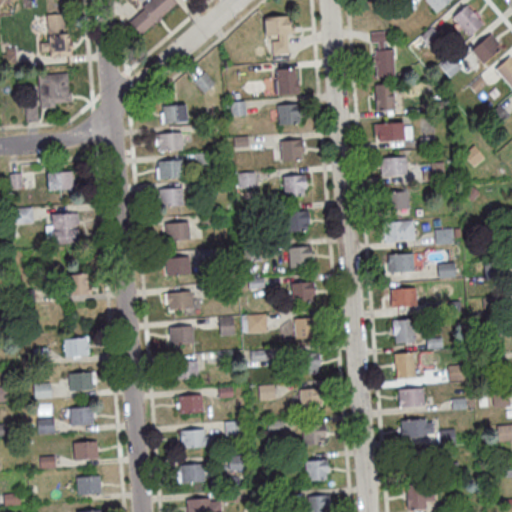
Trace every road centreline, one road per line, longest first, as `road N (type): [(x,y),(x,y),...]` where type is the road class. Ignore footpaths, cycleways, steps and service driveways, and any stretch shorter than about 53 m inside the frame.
road 1 (residential): [(367,511),(327,0)]
road 2 (residential): [(140,511),(100,0)]
road 3 (residential): [(235,0),(80,135),(0,145)]
